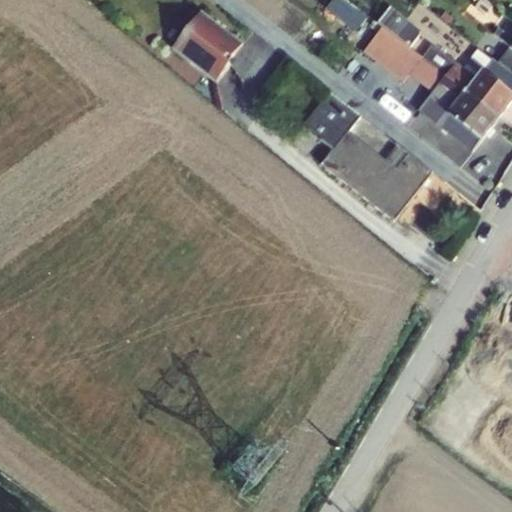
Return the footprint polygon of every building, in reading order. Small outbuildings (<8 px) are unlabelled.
[(368,19),(343,0),(334,0),(327,10),(356,33),(368,19)] [(422,59),(409,50),(421,32),(390,8),(378,25),(382,29),(365,52),(405,82),(413,72),(435,90),(420,109),(473,152),(500,119),(422,59)] [(202,13),(172,50),(215,84),(230,65),(224,61),(228,56),(232,59),(243,45),(202,13)] [(495,37),(511,49),(511,20),(505,16),(495,29),(499,32),(495,37)] [(431,47),(422,59),(500,119),(511,103),(511,75),(498,65),(478,50),(463,70),(431,47)] [(498,65),(511,75),(511,49),(498,65)] [(361,118),(330,94),(303,128),(334,152),(322,167),(395,224),(434,174),(398,147),(386,163),(349,134),(361,118)]
